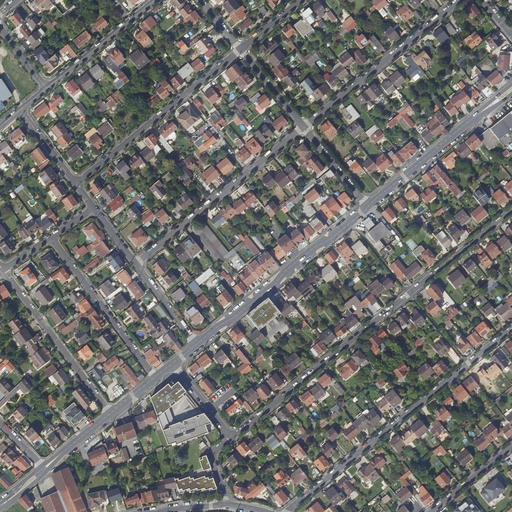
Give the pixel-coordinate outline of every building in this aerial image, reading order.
[(49,0),(38,0),(34,3),(38,7),(43,13),(53,5),(49,0)] [(176,8),(177,7),(184,2),(186,0),(185,0),(171,0),(171,1),(176,8)] [(233,0),(227,0),(222,5),(231,15),(238,9),(240,7),(233,0)] [(383,0),(375,7),(377,8),(379,11),(388,3),(385,0),(383,0)] [(418,0),(406,0),(414,10),(422,4),(420,2),(418,0)] [(122,18),(130,12),(120,1),(113,7),(122,18)] [(184,2),(177,7),(180,11),(179,12),(182,16),(181,17),(183,19),(185,18),(193,12),(187,5),(184,2)] [(311,7),(320,18),(324,15),(322,12),(325,10),(317,2),(311,7)] [(473,18),(480,13),(473,4),(466,10),(473,18)] [(364,13),(367,16),(377,8),(375,7),(374,5),(364,13)] [(397,13),(404,22),(413,14),(406,5),(397,13)] [(47,23),(49,21),(43,13),(38,7),(35,9),(47,23)] [(258,11),(262,16),(267,12),(263,7),(258,11)] [(301,15),(304,19),(310,25),(316,20),(311,14),(312,12),(309,8),(301,15)] [(384,17),(387,14),(383,8),(379,10),(384,17)] [(74,9),(65,17),(67,20),(76,12),(74,9)] [(238,9),(231,15),(229,16),(235,23),(244,16),(238,9)] [(194,10),(193,12),(185,18),(192,26),(201,19),(194,10)] [(337,18),(331,12),(328,14),(333,21),(337,18)] [(17,27),(18,26),(24,22),(17,14),(11,19),(17,27)] [(157,24),(161,20),(156,14),(152,18),(156,23),(157,24)] [(31,16),(26,20),(28,23),(28,22),(33,28),(40,22),(35,17),(33,19),(31,16)] [(144,31),(145,32),(154,25),(156,23),(152,18),(151,17),(147,20),(148,21),(147,22),(146,20),(140,26),(144,31)] [(342,25),(345,29),(354,21),(351,17),(342,25)] [(99,31),(108,24),(103,18),(94,25),(99,31)] [(240,26),(243,29),(246,27),(248,28),(252,25),(251,23),(253,21),(250,18),(240,26)] [(302,36),(303,37),(313,29),(312,27),(310,25),(304,19),(295,27),(302,36)] [(444,27),(453,38),(458,34),(449,23),(444,27)] [(282,30),(288,38),(295,32),(289,24),(282,30)] [(27,39),(31,36),(30,34),(25,28),(24,27),(19,30),(22,33),(19,35),(22,38),(24,36),(27,39)] [(394,30),(392,27),(384,33),(391,41),(399,35),(394,30)] [(440,39),(446,34),(441,28),(433,34),(436,37),(437,36),(440,39)] [(99,36),(93,29),(90,31),(96,39),(99,36)] [(79,47),(92,37),(86,31),(74,41),(79,47)] [(151,40),(145,32),(144,31),(136,36),(144,46),(151,40)] [(31,36),(27,39),(32,44),(40,37),(36,32),(35,32),(31,36)] [(474,32),(464,40),(471,48),(481,40),(474,32)] [(493,51),(502,44),(494,33),(485,40),(493,51)] [(371,41),(370,39),(367,41),(362,34),(359,37),(358,35),(355,37),(357,39),(355,40),(361,49),(371,41)] [(199,40),(196,43),(204,54),(213,46),(204,36),(201,39),(199,40)] [(371,41),(372,42),(378,50),(380,52),(384,49),(373,36),(369,39),(370,39),(371,41)] [(26,39),(21,44),(26,49),(31,45),(26,39)] [(182,55),(188,49),(186,46),(187,46),(185,43),(184,44),(181,40),(181,41),(177,44),(181,48),(178,51),(182,55)] [(266,56),(277,46),(272,40),(267,45),(265,43),(259,47),(266,56)] [(378,50),(372,42),(368,45),(375,52),(378,50)] [(74,58),(77,55),(70,46),(66,49),(74,58)] [(43,65),(44,64),(50,59),(41,47),(33,53),(43,65)] [(116,64),(117,65),(125,58),(117,49),(114,52),(114,53),(110,56),(116,64)] [(129,57),(138,69),(149,61),(139,49),(129,57)] [(297,49),(295,51),(304,62),(306,60),(297,49)] [(279,63),(285,59),(278,50),(269,57),(273,63),(275,67),(279,63)] [(351,53),(350,54),(354,60),(355,59),(361,66),(367,61),(364,58),(366,57),(364,55),(362,56),(358,50),(352,54),(351,53)] [(414,53),(410,56),(423,72),(427,68),(427,64),(426,63),(430,59),(424,51),(419,55),(420,56),(418,58),(414,53)] [(306,60),(310,65),(314,62),(320,57),(316,52),(310,57),(306,60)] [(338,60),(342,64),(347,71),(350,68),(348,66),(350,64),(351,65),(355,61),(354,60),(350,54),(348,52),(338,60)] [(50,59),(44,64),(50,71),(57,65),(54,62),(58,58),(55,54),(50,59)] [(490,83),(492,86),(503,78),(501,75),(504,77),(507,73),(504,71),(507,71),(508,62),(509,56),(499,55),(498,70),(499,70),(498,72),(497,71),(486,79),(490,83)] [(116,64),(110,56),(109,56),(104,60),(110,68),(116,64)] [(423,72),(410,56),(406,60),(412,67),(406,72),(411,77),(416,73),(420,77),(424,73),(423,72)] [(475,64),(478,69),(475,70),(476,72),(493,64),(489,57),(475,64)] [(2,63),(6,68),(13,63),(9,58),(2,63)] [(198,58),(190,65),(194,70),(196,72),(204,66),(198,58)] [(310,65),(315,72),(317,74),(321,71),(315,65),(316,64),(314,62),(310,65)] [(13,63),(6,68),(18,84),(24,92),(31,87),(13,63)] [(279,63),(275,67),(273,69),(282,80),(284,79),(288,75),(279,63)] [(194,70),(190,65),(189,64),(178,73),(183,79),(194,70)] [(332,72),(334,74),(339,81),(349,73),(347,71),(342,64),(332,72)] [(105,73),(98,65),(90,71),(96,79),(105,73)] [(232,82),(243,74),(235,65),(229,70),(230,72),(226,75),(232,82)] [(114,84),(118,89),(126,82),(129,80),(120,69),(116,72),(121,79),(114,84)] [(288,75),(284,79),(291,87),(297,82),(294,78),(299,73),(296,69),(288,75)] [(405,80),(398,71),(394,74),(395,75),(389,80),(390,81),(395,88),(405,80)] [(245,72),(237,79),(244,88),(252,81),(245,72)] [(474,83),(480,91),(486,85),(487,86),(490,83),(486,79),(482,73),(478,77),(479,79),(474,83)] [(95,83),(87,74),(79,81),(86,90),(95,83)] [(176,88),(184,82),(178,74),(170,81),(176,88)] [(307,78),(308,78),(305,74),(299,79),(302,83),(307,78)] [(339,81),(334,74),(330,77),(326,80),(332,88),(340,82),(339,81)] [(307,78),(302,83),(301,84),(307,91),(305,93),(308,96),(312,93),(317,89),(307,78)] [(0,110),(5,107),(3,104),(10,100),(8,97),(11,95),(1,79),(0,79),(0,110)] [(73,96),(80,90),(72,80),(65,86),(73,96)] [(396,89),(395,88),(390,81),(385,85),(384,84),(381,86),(388,95),(396,89)] [(463,91),(464,92),(467,90),(464,87),(463,88),(462,87),(464,86),(461,81),(458,84),(463,91)] [(153,87),(156,91),(162,86),(159,82),(153,87)] [(219,93),(223,90),(218,84),(214,87),(219,93)] [(323,84),(317,89),(312,93),(317,100),(329,91),(323,84)] [(383,93),(375,84),(366,91),(373,101),(383,93)] [(162,98),(163,99),(169,94),(162,86),(156,91),(157,92),(162,98)] [(119,91),(118,89),(117,90),(107,98),(109,101),(106,103),(110,108),(119,101),(122,105),(128,101),(119,91)] [(204,95),(211,104),(219,98),(212,89),(204,95)] [(429,89),(424,93),(428,98),(433,94),(432,93),(429,89)] [(464,105),(470,100),(467,95),(464,92),(463,91),(457,96),(463,104),(464,105)] [(470,100),(474,104),(478,101),(475,98),(479,95),(476,91),(472,94),(470,92),(467,95),(470,100)] [(375,104),(365,92),(357,98),(363,105),(367,102),(371,107),(375,104)] [(253,104),(256,102),(261,97),(258,93),(250,100),(253,104)] [(160,100),(155,94),(150,98),(152,100),(148,103),(151,107),(160,100)] [(53,100),(50,102),(54,107),(55,107),(63,100),(59,95),(56,97),(55,96),(53,96),(52,97),(52,99),(53,100)] [(253,104),(252,104),(256,108),(259,105),(262,109),(264,107),(266,108),(269,106),(268,104),(270,102),(264,95),(256,102),(253,104)] [(456,109),(463,104),(457,96),(456,96),(450,101),(451,102),(456,109)] [(242,121),(245,119),(240,114),(242,113),(240,110),(247,105),(242,98),(236,103),(234,101),(228,105),(231,108),(235,104),(239,109),(237,111),(239,113),(236,115),(237,116),(242,121)] [(76,105),(85,116),(90,112),(82,101),(76,105)] [(103,101),(96,107),(101,113),(106,109),(105,107),(107,106),(103,101)] [(47,104),(54,113),(58,110),(55,107),(54,107),(50,102),(47,104)] [(456,109),(451,102),(444,108),(451,116),(458,111),(456,109)] [(34,114),(38,118),(43,114),(44,115),(50,110),(45,103),(34,111),(34,114)] [(235,113),(236,115),(239,113),(237,111),(239,109),(235,104),(231,108),(235,113)] [(350,113),(355,120),(360,116),(351,105),(346,109),(350,113)] [(414,111),(409,105),(405,109),(399,114),(402,116),(410,110),(412,112),(414,111)] [(186,128),(197,119),(189,108),(177,118),(186,128)] [(436,118),(444,127),(449,123),(443,115),(444,114),(440,110),(437,112),(434,115),(436,118)] [(511,112),(511,111),(490,129),(499,140),(506,134),(508,137),(511,133),(511,112)] [(237,116),(236,115),(235,113),(225,121),(226,122),(228,124),(234,119),(237,116)] [(222,117),(220,114),(212,120),(215,123),(221,117),(222,117)] [(390,122),(387,123),(391,128),(399,121),(403,118),(402,116),(399,114),(394,118),(390,122)] [(243,122),(242,121),(237,116),(234,119),(239,125),(243,122)] [(282,116),(273,123),(272,124),(278,131),(287,123),(282,116)] [(212,125),(213,126),(217,131),(223,127),(221,125),(222,124),(223,125),(226,122),(225,121),(224,120),(221,117),(215,123),(212,120),(211,118),(208,120),(212,125)] [(265,120),(270,126),(272,124),(273,123),(268,117),(265,120)] [(410,127),(405,121),(403,118),(399,121),(406,131),(410,127)] [(410,127),(412,129),(416,127),(409,118),(405,121),(410,127)] [(445,128),(444,127),(436,118),(427,125),(436,136),(445,128)] [(247,127),(251,124),(250,122),(248,124),(245,119),(242,121),(243,122),(247,127)] [(328,138),(336,131),(328,120),(320,128),(328,138)] [(97,131),(103,138),(114,129),(108,122),(97,131)] [(157,138),(169,153),(173,150),(164,139),(168,135),(173,131),(177,128),(173,122),(169,125),(168,123),(158,131),(161,135),(157,138)] [(347,130),(354,138),(363,130),(357,122),(347,130)] [(66,133),(67,132),(60,123),(52,129),(59,138),(66,133)] [(370,138),(374,134),(380,130),(379,129),(376,124),(366,133),(370,138)] [(269,137),(272,134),(265,125),(256,133),(263,143),(269,138),(269,137)] [(434,136),(425,125),(423,127),(425,129),(422,132),(423,134),(421,135),(426,141),(434,136)] [(215,135),(218,132),(217,131),(213,126),(208,131),(213,136),(215,135)] [(15,147),(27,139),(20,128),(8,137),(15,147)] [(489,149),(489,150),(500,141),(499,140),(490,129),(484,133),(479,138),(489,149)] [(383,133),(380,130),(374,134),(377,138),(383,133)] [(194,142),(198,148),(203,144),(213,136),(208,131),(194,142)] [(218,132),(215,135),(218,139),(219,141),(223,138),(222,138),(218,132)] [(66,133),(59,138),(57,140),(63,147),(72,139),(66,133)] [(101,142),(102,141),(96,134),(89,140),(95,147),(98,150),(103,145),(101,142)] [(148,147),(154,155),(161,149),(155,142),(157,140),(152,134),(144,141),(149,147),(148,147)] [(215,135),(213,136),(203,144),(207,148),(218,139),(215,135)] [(465,142),(472,151),(481,143),(474,135),(465,142)] [(0,151),(1,152),(4,156),(12,150),(6,141),(0,145),(0,151)] [(261,148),(256,142),(254,143),(252,142),(249,144),(246,147),(248,148),(254,155),(261,148)] [(399,153),(405,161),(417,150),(411,143),(403,149),(399,153)] [(203,144),(198,148),(199,149),(202,152),(207,148),(203,144)] [(309,152),(303,144),(296,150),(301,157),(302,157),(309,152)] [(462,158),(471,152),(464,144),(456,150),(462,158)] [(73,161),(83,152),(77,145),(67,153),(73,161)] [(39,147),(34,151),(43,162),(47,159),(39,147)] [(155,156),(154,155),(148,147),(141,153),(148,162),(155,156)] [(236,155),(242,162),(250,156),(244,148),(236,155)] [(405,161),(399,153),(396,150),(395,148),(391,151),(394,155),(391,158),(398,166),(405,161)] [(313,157),(311,154),(310,154),(309,152),(302,157),(301,157),(297,159),(303,166),(303,165),(306,163),(313,157)] [(450,169),(457,163),(453,158),(456,155),(453,152),(443,161),(450,169)] [(143,161),(137,153),(133,156),(134,157),(128,162),(134,169),(143,161)] [(363,169),(354,158),(350,154),(347,157),(350,160),(347,163),(354,172),(357,170),(359,172),(363,169)] [(391,164),(384,155),(374,162),(378,167),(382,172),(391,164)] [(313,157),(306,163),(310,167),(311,166),(318,174),(324,169),(317,161),(317,162),(313,157)] [(48,158),(47,159),(43,162),(38,165),(41,169),(50,162),(48,158)] [(184,160),(179,164),(183,170),(189,178),(192,176),(189,173),(187,170),(193,166),(186,158),(184,160)] [(224,174),(233,167),(226,158),(217,166),(224,174)] [(374,162),(370,158),(363,165),(370,173),(378,167),(374,162)] [(115,167),(117,169),(121,174),(125,179),(129,175),(126,172),(130,169),(123,161),(115,167)] [(443,169),(439,164),(433,168),(438,174),(443,169)] [(283,171),(291,181),(298,175),(290,165),(283,171)] [(203,174),(205,177),(210,182),(220,174),(213,166),(203,174)] [(47,185),(57,177),(50,168),(40,175),(47,185)] [(433,168),(430,171),(439,182),(441,185),(450,195),(453,192),(448,187),(447,185),(438,174),(433,168)] [(117,178),(121,174),(117,169),(113,173),(117,178)] [(453,181),(443,169),(438,174),(447,185),(453,181)] [(333,173),(330,170),(321,178),(325,183),(335,175),(333,173)] [(291,181),(283,171),(273,179),(276,183),(281,188),(291,181)] [(439,182),(430,171),(422,177),(431,187),(431,188),(439,182)] [(169,172),(159,180),(165,188),(169,184),(167,181),(172,177),(169,172)] [(276,183),(273,179),(269,174),(262,180),(269,189),(276,183)] [(185,186),(192,181),(189,177),(188,178),(186,175),(182,179),(184,182),(183,183),(185,186)] [(210,182),(205,177),(201,179),(206,185),(210,182)] [(63,191),(65,190),(60,183),(58,180),(49,187),(52,190),(59,200),(66,194),(63,191)] [(159,180),(149,188),(153,193),(156,191),(161,198),(169,192),(165,188),(159,180)] [(95,194),(101,189),(99,186),(101,184),(99,181),(97,183),(96,182),(92,186),(94,189),(92,191),(95,194)] [(462,192),(453,181),(447,185),(448,187),(453,192),(456,197),(462,192)] [(22,184),(14,190),(16,193),(24,187),(22,184)] [(485,188),(491,196),(492,196),(495,193),(489,185),(485,188)] [(107,186),(99,192),(109,204),(116,197),(107,186)] [(420,196),(423,200),(426,203),(437,195),(431,188),(431,187),(420,196)] [(413,201),(419,197),(412,189),(405,195),(408,199),(410,197),(413,201)] [(481,206),(482,206),(490,199),(481,189),(473,196),(481,206)] [(495,193),(492,196),(500,205),(503,202),(504,203),(509,200),(500,189),(495,193)] [(305,198),(310,204),(319,196),(314,190),(305,198)] [(464,190),(462,192),(456,197),(458,199),(463,195),(462,194),(466,191),(464,190)] [(193,202),(184,191),(179,194),(183,198),(177,202),(180,205),(183,210),(193,202)] [(257,198),(251,192),(246,196),(246,195),(241,199),(247,207),(257,198)] [(337,198),(345,207),(348,205),(347,204),(351,201),(344,193),(337,198)] [(71,194),(62,200),(69,210),(78,204),(71,194)] [(303,196),(301,194),(291,201),(294,205),(304,197),(303,196)] [(114,211),(124,203),(118,197),(109,205),(114,211)] [(320,207),(330,219),(338,212),(338,211),(341,208),(332,197),(330,199),(320,207)] [(283,208),(285,206),(291,201),(289,198),(279,206),(282,209),(283,208)] [(400,212),(408,206),(401,198),(393,204),(400,212)] [(247,207),(241,199),(236,203),(235,203),(231,206),(237,214),(247,207)] [(291,201),(285,206),(288,210),(294,205),(291,201)] [(272,217),(280,211),(272,202),(265,208),(264,208),(272,218),(272,217)] [(238,215),(237,214),(231,206),(229,204),(222,210),(219,212),(220,213),(226,220),(232,215),(234,218),(238,215)] [(134,220),(136,219),(141,215),(134,206),(127,212),(134,220)] [(470,214),(477,223),(488,214),(482,206),(481,206),(470,214)] [(149,208),(146,211),(148,214),(145,216),(144,214),(139,217),(145,223),(148,220),(150,222),(152,220),(151,218),(155,215),(149,208)] [(390,224),(397,218),(394,215),(396,214),(393,210),(391,211),(389,208),(382,214),(390,224)] [(45,212),(52,222),(57,218),(50,209),(45,212)] [(155,215),(162,224),(169,218),(162,209),(155,215)] [(455,217),(462,225),(469,219),(462,210),(455,217)] [(226,220),(220,213),(210,221),(216,228),(226,220)] [(307,220),(317,232),(324,226),(320,222),(313,214),(307,220)] [(420,226),(424,223),(426,221),(422,215),(416,220),(420,226)] [(23,226),(23,227),(30,235),(35,231),(36,232),(41,228),(34,219),(27,225),(26,224),(23,226)] [(44,230),(52,225),(48,219),(40,224),(44,230)] [(376,243),(381,239),(389,232),(381,222),(368,233),(376,243)] [(96,241),(103,236),(93,223),(84,230),(89,236),(92,233),(94,235),(93,236),(96,241)] [(199,227),(223,257),(229,253),(204,223),(199,227)] [(250,230),(244,223),(241,226),(247,233),(250,230)] [(447,231),(456,243),(459,241),(457,238),(464,232),(462,228),(459,230),(455,225),(447,231)] [(307,239),(315,233),(309,226),(301,232),(307,239)] [(23,227),(18,231),(25,239),(30,235),(23,227)] [(219,262),(225,258),(223,257),(199,227),(194,231),(219,262)] [(137,246),(148,238),(141,229),(130,237),(137,246)] [(306,239),(298,230),(297,229),(291,233),(300,243),(306,239)] [(381,239),(387,246),(389,245),(395,239),(389,232),(381,239)] [(296,246),(296,247),(300,243),(291,233),(288,237),(296,246)] [(436,237),(444,247),(447,244),(449,246),(452,243),(446,236),(443,239),(439,234),(436,237)] [(296,246),(288,237),(286,235),(282,238),(284,241),(285,241),(286,241),(293,249),(296,246)] [(511,243),(511,242),(505,235),(497,242),(504,251),(511,244),(511,243)] [(255,256),(261,252),(248,237),(243,241),(245,244),(255,256)] [(9,238),(0,243),(0,247),(6,255),(15,248),(10,242),(12,241),(9,238)] [(201,249),(192,238),(186,243),(185,242),(181,245),(182,246),(190,256),(191,257),(201,249)] [(286,254),(293,249),(286,241),(285,241),(284,241),(282,238),(276,243),(279,246),(286,254)] [(94,247),(94,248),(102,258),(105,255),(109,251),(102,241),(99,244),(94,247)] [(233,249),(235,252),(245,244),(243,241),(237,246),(233,249)] [(352,248),(358,256),(367,249),(360,241),(352,248)] [(501,252),(492,241),(488,245),(489,246),(485,249),(493,259),(501,252)] [(336,250),(342,257),(342,258),(346,262),(347,263),(348,264),(350,262),(348,260),(350,258),(348,256),(349,255),(349,254),(349,253),(351,251),(351,250),(344,242),(336,250)] [(382,256),(386,253),(392,249),(389,245),(387,246),(379,253),(382,256)] [(190,256),(182,246),(179,249),(178,248),(174,251),(183,262),(190,256)] [(286,254),(279,246),(271,252),(275,256),(276,255),(279,259),(286,254)] [(420,248),(413,253),(416,257),(418,259),(425,267),(429,264),(435,259),(432,254),(428,250),(426,251),(425,250),(424,251),(421,248),(420,248)] [(492,262),(480,248),(477,251),(480,255),(477,257),(484,265),(487,263),(489,265),(492,262)] [(223,257),(225,258),(228,262),(237,254),(235,252),(233,249),(229,253),(223,257)] [(331,263),(338,257),(335,254),(334,255),(331,251),(325,256),(331,263)] [(268,252),(263,255),(261,252),(255,256),(256,257),(258,259),(267,270),(276,262),(268,252)] [(116,271),(124,265),(115,253),(107,259),(116,271)] [(49,273),(58,267),(52,259),(53,258),(50,254),(41,261),(49,273)] [(83,267),(86,271),(101,261),(98,257),(83,267)] [(246,265),(247,266),(248,267),(258,259),(256,257),(246,265)] [(161,275),(168,268),(161,259),(152,266),(155,270),(156,269),(161,275)] [(248,267),(257,278),(258,279),(259,278),(258,277),(267,270),(258,259),(248,267)] [(478,267),(471,259),(463,266),(469,274),(478,267)] [(394,263),(405,276),(408,280),(413,275),(408,269),(407,271),(398,260),(394,263)] [(391,270),(393,273),(395,272),(399,277),(402,280),(405,276),(394,263),(390,266),(392,269),(391,270)] [(408,269),(413,275),(422,269),(416,263),(408,269)] [(337,273),(330,264),(319,273),(323,278),(327,282),(337,273)] [(237,274),(247,286),(257,278),(248,267),(247,266),(237,274)] [(29,285),(37,279),(28,268),(21,274),(29,285)] [(55,272),(51,275),(53,279),(58,276),(60,278),(63,276),(67,280),(70,277),(63,268),(56,273),(55,272)] [(123,269),(116,274),(118,278),(120,276),(122,279),(121,280),(124,284),(130,279),(123,269)] [(455,288),(466,280),(458,270),(448,279),(455,288)] [(323,278),(319,273),(317,271),(306,279),(308,281),(313,287),(323,278)] [(170,286),(178,280),(171,272),(163,278),(170,286)] [(205,272),(204,273),(197,278),(194,281),(198,286),(209,277),(205,272)] [(492,285),(503,276),(500,273),(494,277),(491,275),(487,278),(490,282),(492,285)] [(224,277),(229,283),(232,280),(227,274),(224,277)] [(382,284),(376,277),(365,285),(367,288),(375,297),(378,294),(385,288),(382,284)] [(382,284),(385,288),(387,290),(394,284),(389,278),(382,284)] [(195,293),(201,288),(198,286),(194,281),(194,280),(188,285),(195,293)] [(314,289),(313,287),(308,281),(297,289),(305,299),(310,295),(309,294),(314,289)] [(138,299),(144,294),(135,282),(128,287),(138,299)] [(239,295),(247,289),(241,282),(233,288),(239,295)] [(492,285),(490,282),(481,288),(484,292),(492,285)] [(108,297),(115,292),(109,284),(102,289),(108,297)] [(217,298),(224,308),(229,304),(228,303),(233,299),(221,284),(217,288),(222,294),(217,298)] [(0,298),(1,300),(10,294),(4,285),(0,287),(0,298)] [(290,285),(283,291),(289,298),(290,298),(296,292),(290,285)] [(438,298),(443,294),(435,285),(427,291),(435,301),(437,299),(438,300),(439,299),(438,298)] [(482,294),(483,296),(494,287),(492,285),(484,292),(482,294)] [(54,297),(46,286),(44,287),(35,294),(43,305),(54,297)] [(378,301),(375,297),(367,288),(356,296),(364,306),(365,307),(370,303),(372,305),(378,301)] [(177,302),(185,295),(180,289),(172,295),(177,302)] [(280,291),(287,299),(289,298),(283,291),(282,289),(280,291)] [(331,299),(336,294),(331,289),(326,293),(331,299)] [(461,310),(471,302),(482,294),(478,289),(471,294),(473,296),(459,307),(461,310)] [(75,304),(77,303),(83,299),(84,298),(82,294),(80,295),(79,293),(76,295),(75,292),(71,295),(72,296),(71,297),(75,304)] [(120,310),(128,305),(121,295),(113,300),(120,310)] [(207,306),(210,303),(204,295),(200,298),(199,297),(197,299),(198,300),(197,301),(203,308),(206,305),(207,306)] [(364,306),(356,296),(345,304),(349,309),(354,306),(357,310),(352,314),(353,314),(357,319),(363,314),(360,310),(361,309),(361,308),(364,306)] [(263,328),(281,313),(278,309),(270,299),(266,302),(265,301),(250,312),(252,314),(248,317),(258,329),(262,326),(263,328)] [(78,309),(81,313),(82,315),(85,313),(92,308),(85,300),(84,300),(79,305),(81,308),(80,308),(79,308),(78,309)] [(295,309),(289,301),(283,307),(282,306),(278,309),(281,313),(284,317),(295,309)] [(441,309),(434,301),(426,308),(432,316),(435,314),(436,315),(438,313),(437,312),(441,309)] [(481,309),(486,315),(489,319),(490,318),(491,317),(492,316),(493,317),(494,316),(498,313),(496,312),(489,303),(481,309)] [(511,315),(511,309),(507,303),(503,307),(506,311),(502,313),(507,319),(511,315)] [(136,322),(143,316),(134,304),(134,305),(126,310),(130,316),(131,315),(136,322)] [(58,324),(66,317),(58,306),(49,312),(58,324)] [(204,318),(195,307),(187,313),(196,324),(204,318)] [(450,320),(460,311),(458,308),(456,310),(454,307),(452,309),(445,314),(450,320)] [(496,312),(498,313),(504,321),(507,319),(502,313),(506,311),(503,307),(496,312)] [(108,322),(102,314),(99,316),(92,308),(86,313),(85,313),(82,315),(84,318),(87,316),(98,330),(108,322)] [(409,318),(412,322),(416,327),(425,321),(415,309),(412,312),(413,314),(409,318)] [(409,318),(404,312),(396,319),(403,329),(407,325),(406,323),(407,323),(408,325),(412,322),(409,318)] [(358,321),(357,319),(353,314),(342,323),(348,330),(358,321)] [(154,339),(163,333),(170,328),(165,321),(162,323),(160,322),(159,323),(156,323),(150,315),(144,320),(153,331),(150,333),(154,339)] [(16,334),(23,329),(15,319),(14,320),(9,324),(16,334)] [(304,320),(299,325),(301,328),(307,323),(304,320)] [(492,328),(485,320),(475,329),(480,335),(482,337),(492,328)] [(72,322),(65,327),(61,331),(64,335),(75,327),(72,322)] [(400,328),(395,322),(388,328),(393,335),(400,329),(400,328)] [(339,337),(348,330),(342,323),(334,330),(339,337)] [(90,338),(81,326),(77,329),(80,332),(75,335),(82,344),(90,338)] [(236,343),(244,336),(238,327),(229,334),(236,343)] [(386,334),(382,328),(377,333),(377,334),(376,335),(379,340),(386,334)] [(22,346),(24,344),(32,338),(29,335),(28,336),(23,329),(16,334),(14,336),(22,346)] [(260,331),(258,329),(250,336),(257,345),(265,338),(260,331)] [(319,338),(320,339),(325,345),(336,337),(330,329),(319,338)] [(480,335),(475,329),(472,331),(473,333),(467,338),(473,346),(481,340),(478,336),(480,335)] [(290,331),(283,337),(285,340),(292,334),(290,331)] [(32,355),(39,350),(35,344),(36,343),(35,342),(43,336),(40,332),(32,338),(24,344),(32,355)] [(169,342),(175,338),(170,332),(165,336),(168,340),(169,342)] [(108,337),(105,334),(98,339),(107,351),(116,344),(110,336),(108,337)] [(379,340),(376,335),(368,341),(372,346),(370,348),(375,355),(385,347),(379,340)] [(429,343),(439,354),(447,348),(438,336),(429,343)] [(462,353),(468,348),(471,346),(463,336),(459,340),(462,343),(457,347),(462,353)] [(177,352),(182,348),(175,338),(169,342),(171,343),(177,352)] [(325,345),(320,339),(314,344),(316,346),(313,348),(319,355),(327,348),(325,345)] [(414,346),(415,348),(423,342),(420,339),(413,345),(414,346)] [(151,347),(155,352),(158,350),(165,345),(169,342),(168,340),(157,347),(155,344),(151,347)] [(415,348),(417,350),(426,343),(424,340),(423,342),(415,348)] [(155,369),(163,363),(162,361),(159,357),(155,352),(151,347),(149,344),(141,349),(155,369)] [(85,360),(93,354),(87,346),(79,352),(85,360)] [(34,364),(38,368),(52,358),(49,353),(47,354),(45,352),(47,351),(44,347),(39,350),(32,355),(30,357),(34,363),(34,364)] [(501,349),(507,357),(509,355),(504,347),(501,349)] [(310,350),(316,357),(319,355),(313,348),(310,350)] [(405,356),(407,359),(417,350),(415,348),(408,354),(405,356)] [(248,360),(239,349),(236,352),(244,363),(248,360)] [(228,357),(222,350),(214,356),(220,364),(228,357)] [(351,356),(359,366),(366,360),(359,350),(351,356)] [(498,352),(491,358),(497,365),(497,366),(500,370),(501,371),(508,365),(503,360),(504,359),(498,352)] [(107,359),(102,353),(97,357),(102,363),(103,362),(107,359)] [(302,361),(296,353),(285,362),(291,369),(302,361)] [(206,354),(197,361),(203,368),(211,361),(206,354)] [(115,356),(106,363),(110,369),(118,364),(116,362),(119,361),(116,358),(115,356)] [(11,372),(15,368),(7,358),(0,365),(0,373),(1,373),(0,371),(0,370),(5,366),(11,372)] [(237,369),(240,372),(246,368),(251,364),(248,360),(244,363),(237,369)] [(345,379),(358,368),(351,360),(347,364),(346,362),(338,369),(339,370),(338,371),(345,379)] [(392,369),(400,379),(411,370),(404,360),(396,367),(395,366),(392,369)] [(92,370),(100,364),(98,361),(90,367),(92,370)] [(438,375),(447,368),(441,361),(432,368),(438,375)] [(102,363),(100,364),(103,368),(108,374),(111,372),(110,371),(110,370),(110,369),(106,363),(104,364),(103,362),(102,363)] [(192,373),(196,369),(199,367),(196,362),(189,368),(189,370),(192,373)] [(130,389),(140,381),(139,381),(137,378),(126,363),(120,368),(123,372),(121,374),(124,378),(126,376),(129,380),(125,383),(130,389)] [(417,371),(423,380),(434,371),(427,363),(417,371)] [(100,364),(92,370),(98,378),(104,374),(100,370),(103,368),(100,364)] [(497,366),(495,364),(485,372),(492,381),(502,372),(501,371),(500,370),(497,366)] [(49,377),(52,375),(58,371),(53,365),(44,371),(49,377)] [(61,387),(64,384),(69,380),(61,369),(58,371),(52,375),(56,380),(61,387)] [(383,374),(388,379),(393,375),(389,369),(383,374)] [(280,388),(285,384),(284,382),(283,383),(276,374),(267,381),(274,390),(279,386),(280,388)] [(318,381),(324,388),(327,385),(326,384),(330,381),(328,379),(330,377),(326,374),(318,381)] [(31,380),(28,376),(24,378),(33,389),(36,387),(30,381),(31,380)] [(478,385),(471,376),(463,383),(470,392),(478,385)] [(382,377),(375,383),(380,389),(387,383),(382,377)] [(4,379),(0,382),(0,390),(1,391),(2,390),(4,393),(3,393),(6,396),(9,393),(13,389),(4,379)] [(28,391),(31,388),(24,379),(19,384),(22,387),(20,389),(23,392),(26,389),(28,391)] [(209,394),(215,389),(206,379),(200,383),(209,394)] [(165,387),(151,398),(160,422),(161,425),(162,428),(169,447),(176,444),(208,432),(217,429),(204,413),(175,424),(169,408),(188,393),(178,382),(175,384),(172,381),(165,387)] [(339,384),(337,382),(334,385),(342,395),(345,392),(339,384)] [(263,399),(271,393),(264,385),(256,391),(260,396),(263,399)] [(309,392),(315,399),(316,400),(319,398),(321,399),(323,397),(323,396),(323,395),(325,393),(318,385),(309,392)] [(469,394),(461,385),(453,391),(454,393),(451,395),(459,404),(462,402),(461,401),(469,394)] [(492,403),(503,394),(511,387),(510,385),(491,401),(492,403)] [(503,394),(505,396),(511,390),(511,386),(511,387),(503,394)] [(78,401),(85,395),(79,388),(72,393),(77,400),(78,401)] [(256,391),(253,388),(244,395),(251,403),(260,396),(256,391)] [(309,392),(309,391),(300,398),(307,406),(315,399),(309,392)] [(385,398),(388,401),(392,407),(393,408),(401,401),(393,391),(385,397),(385,398)] [(0,407),(12,396),(9,393),(6,396),(0,401),(0,407)] [(44,399),(50,407),(56,403),(50,395),(44,399)] [(80,404),(85,409),(92,403),(85,395),(78,401),(80,404)] [(389,410),(392,407),(388,401),(385,398),(385,397),(383,395),(375,402),(377,405),(376,405),(383,413),(388,409),(389,410)] [(242,397),(235,403),(227,410),(230,414),(238,407),(239,408),(243,404),(246,402),(242,397)] [(76,427),(87,418),(71,398),(60,407),(76,427)] [(296,408),(298,406),(293,400),(286,406),(291,412),(293,410),(294,412),(297,410),(296,408)] [(453,407),(456,405),(453,401),(447,406),(450,409),(450,410),(452,412),(455,409),(453,407)] [(252,408),(246,402),(243,404),(249,411),(252,408)] [(333,419),(342,412),(337,405),(331,409),(335,414),(331,416),(333,419)] [(21,422),(24,418),(29,414),(20,406),(12,414),(21,422)] [(288,418),(292,415),(285,407),(277,415),(280,419),(281,418),(282,419),(285,417),(284,416),(285,415),(288,418)] [(451,415),(444,407),(440,410),(439,409),(435,412),(437,414),(441,420),(443,422),(451,415)] [(511,407),(503,415),(504,417),(505,418),(507,420),(510,424),(511,426),(511,407)] [(383,417),(376,408),(373,410),(381,420),(383,417)] [(365,416),(373,426),(381,420),(373,410),(370,413),(365,416)] [(143,415),(146,424),(156,420),(153,411),(143,415)] [(147,425),(146,424),(143,415),(133,419),(137,429),(147,425)] [(317,423),(319,426),(327,420),(330,417),(328,415),(317,423)] [(353,424),(360,432),(366,427),(368,430),(373,426),(365,416),(364,415),(353,424)] [(276,425),(280,422),(275,416),(271,419),(276,425)] [(319,426),(321,428),(322,427),(322,428),(327,424),(327,423),(329,421),(327,420),(319,426)] [(417,437),(418,438),(429,430),(420,420),(416,423),(417,425),(411,430),(417,437)] [(430,432),(434,437),(435,438),(441,433),(440,432),(445,428),(439,422),(437,420),(431,425),(434,429),(430,432)] [(510,424),(507,420),(503,423),(503,425),(505,427),(502,430),(500,428),(497,430),(497,431),(499,434),(500,433),(501,435),(503,433),(507,438),(511,433),(511,427),(509,424),(510,424)] [(317,428),(319,426),(317,423),(315,421),(310,425),(314,430),(317,428)] [(137,436),(132,422),(119,427),(124,441),(137,436)] [(360,432),(353,424),(348,429),(343,433),(350,441),(354,437),(360,432)] [(497,431),(497,430),(493,424),(482,433),(484,435),(491,443),(494,440),(493,439),(495,437),(494,437),(496,435),(497,436),(499,434),(497,431)] [(61,429),(60,428),(59,427),(55,430),(53,431),(55,434),(56,433),(61,439),(69,432),(64,426),(61,429)] [(281,440),(287,435),(280,426),(277,428),(278,429),(274,432),(281,440)] [(114,429),(119,443),(124,441),(119,427),(114,429)] [(39,436),(32,428),(25,434),(32,442),(39,436)] [(326,434),(332,441),(339,436),(332,428),(326,434)] [(417,437),(411,430),(410,429),(400,437),(401,439),(403,441),(405,444),(407,445),(417,437)] [(54,446),(60,441),(51,430),(45,435),(54,446)] [(208,432),(176,444),(177,447),(209,434),(208,432)] [(297,442),(298,443),(306,436),(304,434),(296,440),(298,442),(297,442)] [(298,443),(301,446),(311,438),(310,437),(309,434),(306,436),(298,443)] [(270,443),(275,439),(272,435),(267,440),(270,443)] [(403,441),(401,439),(400,437),(398,435),(390,442),(397,450),(405,444),(403,441)] [(491,443),(484,435),(477,441),(476,440),(473,442),(481,452),(485,450),(484,449),(491,443)] [(250,447),(254,452),(264,444),(261,440),(258,437),(248,445),(250,447)] [(104,447),(107,455),(119,451),(116,442),(108,445),(108,443),(103,444),(104,447)] [(243,455),(250,449),(244,442),(237,448),(243,455)] [(320,449),(327,458),(331,455),(330,454),(334,451),(328,443),(324,446),(320,449)] [(301,456),(304,453),(297,445),(292,448),(293,450),(290,453),(292,456),(295,453),(297,456),(299,454),(301,456)] [(431,452),(435,455),(440,451),(443,455),(447,452),(441,445),(433,451),(431,452)] [(104,447),(88,454),(93,466),(108,460),(107,455),(104,447)] [(377,451),(381,456),(386,463),(387,464),(392,461),(393,461),(395,459),(392,455),(390,457),(383,449),(381,448),(377,451)] [(15,455),(9,449),(1,457),(5,461),(5,460),(10,466),(13,463),(19,458),(16,454),(15,455)] [(252,451),(250,449),(243,455),(245,457),(252,451)] [(464,452),(470,460),(473,458),(466,450),(464,452)] [(243,459),(236,451),(227,459),(231,464),(230,464),(232,467),(243,459)] [(470,460),(464,452),(456,458),(463,466),(470,460)] [(207,455),(199,458),(203,471),(206,470),(207,472),(212,470),(207,455)] [(19,458),(13,463),(16,466),(18,464),(24,470),(25,470),(27,468),(26,468),(29,465),(20,456),(19,458)] [(321,470),(329,464),(322,456),(314,462),(321,470)] [(370,464),(376,471),(386,463),(381,456),(375,460),(374,459),(369,463),(370,464)] [(407,472),(410,470),(402,461),(399,463),(407,472)] [(376,471),(370,464),(366,468),(367,469),(364,471),(362,468),(357,473),(364,482),(368,479),(371,483),(380,476),(376,471)] [(86,511),(70,470),(69,467),(51,475),(58,492),(42,499),(46,511),(86,511)] [(290,477),(291,479),(296,485),(307,476),(300,468),(290,477)] [(454,477),(446,468),(443,471),(443,472),(450,480),(454,477)] [(290,477),(287,473),(286,474),(282,470),(274,476),(278,481),(276,482),(281,488),(291,479),(290,477)] [(450,480),(443,472),(435,479),(442,487),(450,480)] [(182,477),(175,479),(178,487),(179,492),(187,489),(187,492),(194,489),(195,491),(202,489),(202,491),(209,489),(210,491),(217,488),(212,476),(205,478),(205,476),(198,479),(197,476),(190,479),(190,477),(183,479),(182,477)] [(0,479),(0,481),(7,489),(11,486),(3,477),(0,479)] [(175,479),(174,478),(164,481),(166,486),(167,490),(178,487),(175,479)] [(345,478),(344,478),(337,484),(340,488),(343,486),(350,494),(355,490),(345,478)] [(501,493),(505,489),(497,479),(489,485),(488,485),(484,488),(492,498),(499,492),(501,493)] [(246,496),(258,487),(254,482),(246,489),(235,486),(234,489),(236,489),(235,493),(246,496)] [(266,487),(262,483),(260,484),(261,485),(251,494),(254,498),(266,487)] [(266,487),(272,494),(274,492),(268,485),(266,487)] [(168,491),(167,490),(166,486),(156,490),(157,491),(160,500),(170,498),(168,491)] [(430,491),(433,495),(439,490),(436,486),(430,491)] [(36,487),(33,490),(37,501),(41,499),(36,487)] [(111,502),(122,498),(121,495),(119,488),(107,492),(111,502)] [(324,494),(333,505),(334,506),(342,499),(333,488),(324,494)] [(396,496),(402,503),(412,495),(412,494),(407,488),(396,496)] [(433,499),(425,489),(421,493),(422,494),(419,497),(421,499),(420,499),(425,505),(433,499)] [(99,503),(106,501),(104,491),(87,495),(90,508),(100,506),(99,503)] [(160,500),(157,491),(138,494),(140,500),(141,503),(160,500)] [(273,496),(280,504),(283,502),(284,503),(287,500),(286,499),(287,499),(284,495),(285,495),(283,492),(282,493),(280,491),(273,496)] [(29,493),(19,501),(27,509),(32,504),(28,499),(31,496),(29,493)] [(140,500),(138,494),(136,495),(129,497),(129,498),(125,500),(127,505),(137,502),(140,500)] [(382,499),(385,504),(391,499),(388,495),(382,499)] [(476,511),(479,511),(469,499),(455,511),(476,511)] [(323,511),(324,511),(317,503),(305,511),(323,511)]
